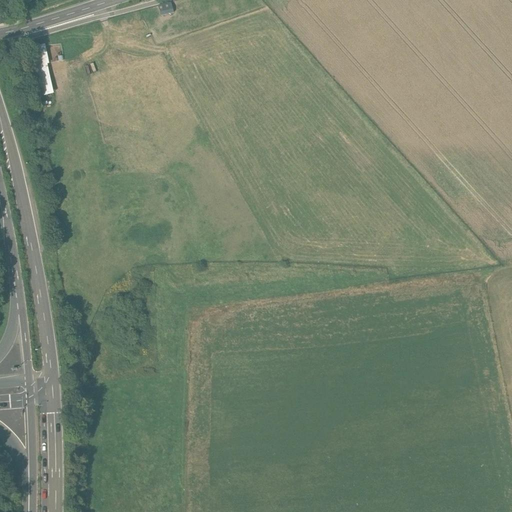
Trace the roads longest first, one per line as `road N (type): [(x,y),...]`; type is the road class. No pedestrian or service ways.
road 1 (primary): [(51,391),(29,236),(0,112)]
road 2 (primary): [(0,184),(21,306)]
road 3 (tertiary): [(116,0),(0,35)]
road 4 (primary): [(54,511),(51,391)]
